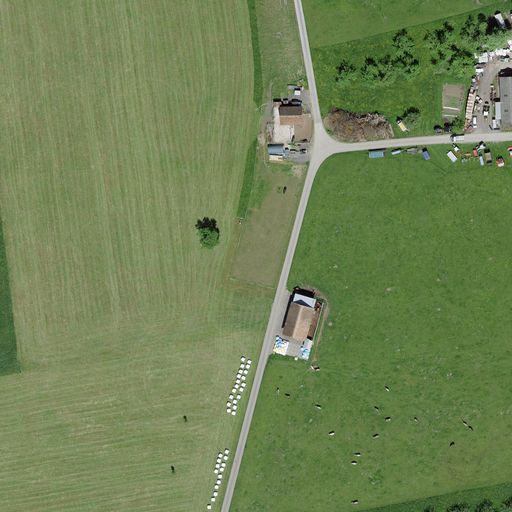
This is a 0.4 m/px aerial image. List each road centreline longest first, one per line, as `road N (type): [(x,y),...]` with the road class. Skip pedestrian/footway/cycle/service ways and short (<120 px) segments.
road 1 (unclassified): [(328,154),(232,511)]
road 2 (track): [(511,135),(328,154)]
road 3 (track): [(298,0),(328,154)]
